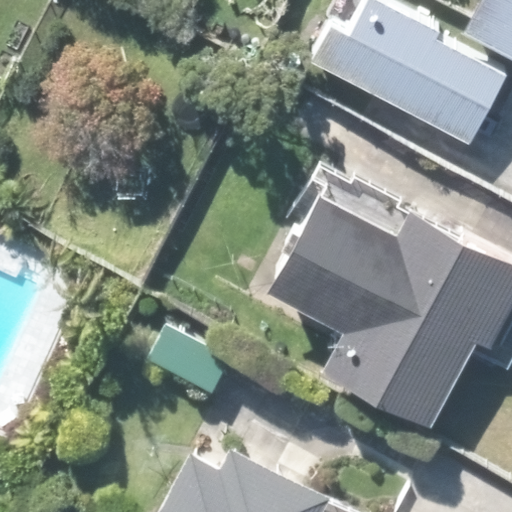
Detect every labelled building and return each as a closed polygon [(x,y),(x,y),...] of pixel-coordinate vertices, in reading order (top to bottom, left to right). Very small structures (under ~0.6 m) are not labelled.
[(333,8),(313,45),(470,130),(509,58),(399,0),(367,0),(356,20),(333,8)] [(511,0),(477,0),(470,14),(511,36),(511,0)] [(511,299),(511,240),(416,188),(403,212),(329,172),(277,267),(351,307),(327,351),(436,410),(482,326),(494,332),(511,299)] [(233,346),(169,311),(148,348),(213,384),(233,346)] [(200,431),(154,511),(345,511),(323,500),(335,478),(239,424),(227,446),(200,431)]
